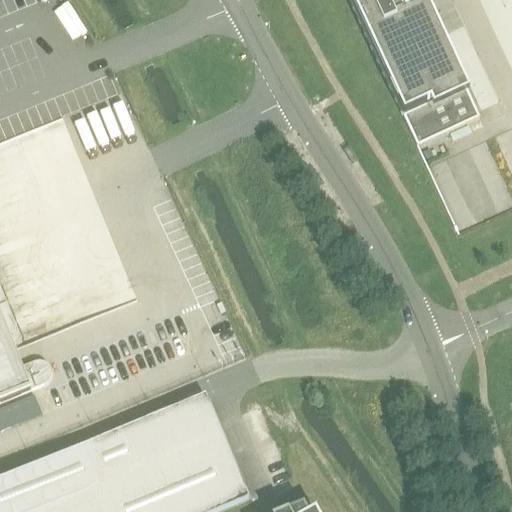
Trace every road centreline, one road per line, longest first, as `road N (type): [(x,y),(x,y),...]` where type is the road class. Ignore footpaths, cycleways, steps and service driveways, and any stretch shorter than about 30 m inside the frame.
road 1 (residential): [(289,95),(380,244),(428,347)]
road 2 (residential): [(428,347),(476,511)]
road 3 (unclassified): [(289,95),(160,157)]
